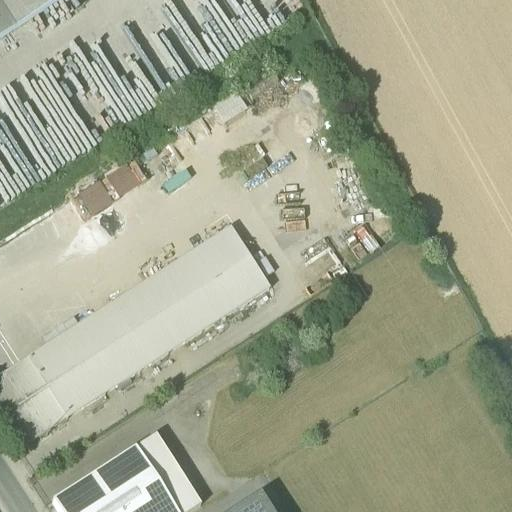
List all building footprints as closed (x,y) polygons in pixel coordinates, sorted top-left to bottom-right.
[(0,0),(0,41),(64,0),(0,0)] [(237,95),(215,109),(227,128),(249,114),(237,95)] [(72,199),(85,222),(141,191),(127,167),(72,199)] [(229,231),(26,362),(65,422),(268,292),(229,231)] [(65,422),(26,362),(0,378),(0,426),(17,453),(65,422)] [(194,511),(199,509),(155,439),(134,452),(172,511),(194,511)] [(172,511),(134,452),(51,506),(55,511),(172,511)]
